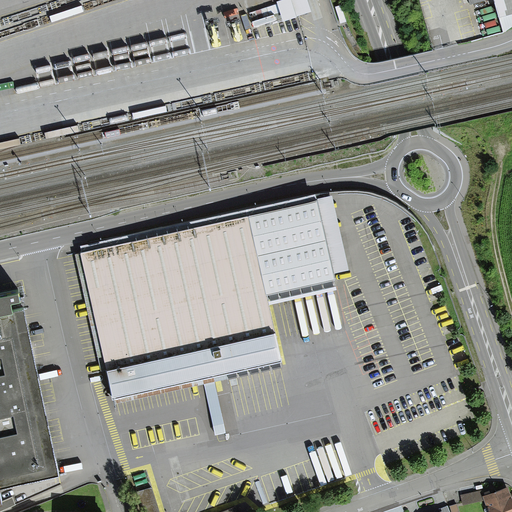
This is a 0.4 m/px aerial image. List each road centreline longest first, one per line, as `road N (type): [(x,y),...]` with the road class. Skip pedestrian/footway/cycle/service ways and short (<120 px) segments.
road 1 (primary): [(347,177),(0,250)]
road 2 (tertiary): [(436,204),(511,416)]
road 3 (track): [(511,312),(472,165),(473,137)]
road 4 (residential): [(346,511),(511,453)]
